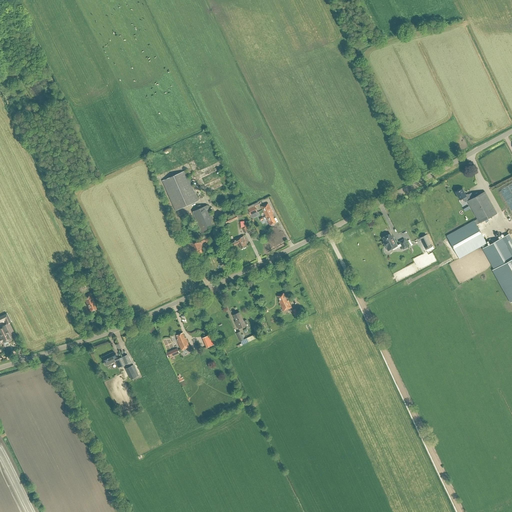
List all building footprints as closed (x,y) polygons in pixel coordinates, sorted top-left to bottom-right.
[(221,168),(202,176),(204,181),(223,173),(221,168)] [(162,180),(176,211),(199,201),(185,170),(162,180)] [(462,189),(456,192),(460,199),(463,198),(465,202),(467,201),(477,219),(447,236),(459,258),(481,245),(483,248),(482,248),(485,255),(493,269),(492,270),(510,303),(511,301),(511,239),(509,234),(488,245),(486,243),(487,242),(477,224),(497,213),(484,191),(473,197),(471,193),(466,196),(462,189)] [(253,214),(257,212),(255,206),(259,205),(257,202),(247,207),(252,218),(254,217),(253,214)] [(276,223),(275,220),(271,213),(273,212),(268,203),(261,207),(270,226),(276,223)] [(208,205),(193,211),(202,234),(217,227),(208,205)] [(237,216),(235,217),(234,215),(230,217),(231,219),(226,221),(226,223),(238,218),(237,216)] [(401,243),(404,248),(409,246),(405,239),(400,241),(401,243),(398,245),(395,238),(394,239),(391,233),(383,237),(385,241),(385,242),(386,245),(388,246),(390,250),(398,245),(401,243)] [(199,256),(205,253),(203,249),(204,249),(202,245),(213,240),(211,234),(199,239),(190,243),(195,253),(197,252),(199,256)] [(434,249),(432,246),(427,234),(421,237),(428,252),(434,249)] [(241,249),(247,246),(245,242),(247,241),(244,235),(229,242),(232,247),(239,244),(241,249)] [(90,312),(96,309),(94,304),(95,304),(90,293),(83,297),(90,312)] [(287,301),(284,293),(278,296),(280,301),(279,302),(284,311),(292,307),(288,300),(287,301)] [(243,321),(240,314),(239,312),(233,315),(237,322),(236,322),(238,328),(245,325),(245,324),(248,323),(246,320),(243,321)] [(0,316),(0,322),(5,320),(7,324),(11,322),(6,313),(0,316)] [(0,342),(2,341),(3,342),(10,339),(6,331),(7,330),(5,325),(0,326),(0,336),(0,338),(0,337),(0,342)] [(253,335),(244,340),(240,331),(237,333),(242,345),(255,339),(253,335)] [(183,332),(176,335),(180,344),(179,344),(182,350),(190,347),(187,341),(186,341),(183,332)] [(212,334),(209,335),(203,338),(207,347),(216,344),(212,334)] [(161,340),(164,350),(174,347),(172,341),(170,341),(169,338),(161,340)] [(169,357),(179,353),(177,348),(167,353),(169,357)] [(116,357),(114,351),(102,357),(105,363),(103,363),(104,365),(105,366),(106,366),(108,365),(108,364),(109,362),(108,361),(116,357)] [(127,354),(114,360),(118,368),(131,362),(127,354)] [(133,365),(126,369),(125,369),(130,380),(138,376),(133,365)]
